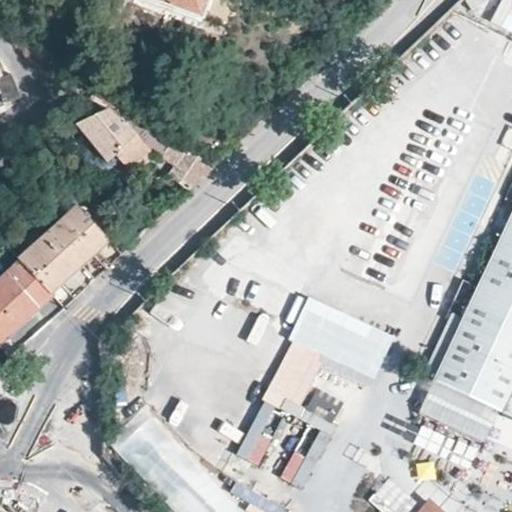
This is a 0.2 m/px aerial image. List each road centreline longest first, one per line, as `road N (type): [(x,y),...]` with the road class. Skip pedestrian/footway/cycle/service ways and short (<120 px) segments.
road 1 (residential): [(0,419),(86,322),(420,0)]
road 2 (unknown): [(511,147),(377,407),(511,467)]
road 3 (unknown): [(511,94),(468,86),(423,106),(326,279)]
road 4 (unknown): [(326,279),(304,301),(249,436),(260,479),(301,511)]
road 5 (residential): [(111,511),(0,446)]
road 6 (unknown): [(377,407),(310,511)]
